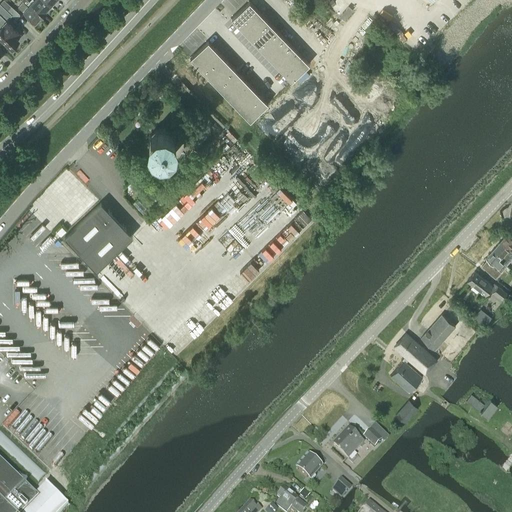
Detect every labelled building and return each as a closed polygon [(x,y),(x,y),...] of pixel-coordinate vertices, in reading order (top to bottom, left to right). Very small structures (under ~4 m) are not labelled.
[(18,6),(22,10),(30,17),(28,19),(33,23),(34,21),(35,21),(42,13),(30,2),(28,0),(21,0),(23,1),(18,6)] [(44,0),(32,0),(30,2),(42,13),(45,11),(46,11),(51,6),(44,0)] [(249,0),(231,18),(238,26),(256,8),(249,0)] [(12,15),(7,10),(0,3),(0,12),(7,19),(12,15)] [(10,6),(7,10),(12,15),(15,19),(19,14),(10,6)] [(256,8),(238,26),(245,32),(263,15),(256,8)] [(19,33),(6,21),(0,15),(0,36),(11,47),(18,40),(15,38),(16,37),(16,36),(19,33)] [(263,15),(245,32),(251,39),(270,22),(263,15)] [(270,22),(251,39),(258,46),(276,29),(270,22)] [(276,29),(258,46),(265,53),(283,36),(276,29)] [(283,36),(265,53),(271,60),(289,43),(283,36)] [(208,40),(190,58),(197,65),(215,48),(208,40)] [(289,43),(271,60),(278,67),(296,49),(289,43)] [(215,48),(197,65),(203,72),(222,55),(215,48)] [(296,49),(278,67),(284,74),(303,56),(296,49)] [(222,55),(203,72),(210,79),(228,61),(222,55)] [(303,56),(284,74),(291,81),(309,64),(303,56)] [(228,61),(210,79),(217,86),(235,68),(228,61)] [(235,68),(217,86),(223,93),(241,75),(235,68)] [(241,75),(223,93),(230,100),(248,82),(241,75)] [(248,82),(230,100),(236,107),(255,89),(248,82)] [(255,89),(236,107),(243,113),(261,96),(255,89)] [(261,96),(243,113),(250,121),(268,103),(261,96)] [(107,119),(115,127),(121,121),(113,114),(112,114),(117,118),(112,123),(108,119),(107,119)] [(173,149),(181,157),(209,129),(201,120),(189,132),(188,130),(177,141),(175,139),(175,138),(175,137),(174,136),(174,135),(173,134),(172,133),(172,132),(171,131),(170,130),(169,130),(168,129),(167,129),(166,128),(164,128),(163,128),(162,128),(161,128),(160,128),(158,128),(157,128),(156,129),(155,129),(154,130),(153,130),(152,131),(151,132),(150,133),(150,134),(149,135),(149,136),(148,137),(148,138),(148,140),(148,141),(148,142),(148,143),(148,144),(148,146),(149,147),(149,148),(150,149),(151,150),(151,151),(152,152),(153,152),(154,153),(155,154),(156,154),(157,155),(159,155),(160,155),(161,155),(162,155),(163,155),(164,155),(166,155),(167,154),(168,154),(169,153),(170,152),(171,152),(172,151),(172,150),(173,149)] [(64,236),(80,253),(116,218),(101,202),(64,236)] [(80,253),(96,269),(132,235),(116,218),(80,253)] [(511,239),(506,234),(500,241),(511,251),(511,239)] [(493,250),(508,263),(511,259),(511,260),(511,251),(500,241),(493,250)] [(485,258),(490,262),(487,265),(498,274),(508,263),(493,250),(485,258)] [(485,295),(488,290),(492,293),(491,295),(502,303),(509,294),(497,286),(493,283),(492,285),(475,271),(467,281),(485,295)] [(442,313),(420,338),(434,349),(455,325),(442,313)] [(403,360),(391,375),(409,391),(422,376),(406,362),(408,359),(424,373),(437,360),(406,333),(394,346),(405,356),(402,359),(403,360)] [(471,394),(466,401),(479,411),(484,404),(471,394)] [(410,400),(396,414),(405,423),(419,409),(410,400)] [(490,400),(480,413),(487,418),(497,406),(490,400)] [(374,425),(369,430),(370,431),(381,442),(383,444),(388,439),(374,425)] [(333,445),(344,456),(348,460),(354,454),(363,444),(359,440),(348,429),(333,445)] [(370,431),(362,438),(374,449),(381,442),(370,431)] [(307,455),(295,469),(309,481),(321,467),(307,455)] [(0,511),(64,511),(68,508),(49,488),(42,495),(39,492),(35,495),(0,461),(0,511)] [(339,500),(348,490),(340,483),(331,494),(339,500)] [(282,511),(287,511),(291,508),(296,511),(301,511),(306,507),(283,489),(276,496),(280,499),(275,505),(282,511)] [(258,511),(261,510),(257,506),(255,507),(249,502),(239,511),(258,511)] [(380,511),(368,502),(360,511),(380,511)]
